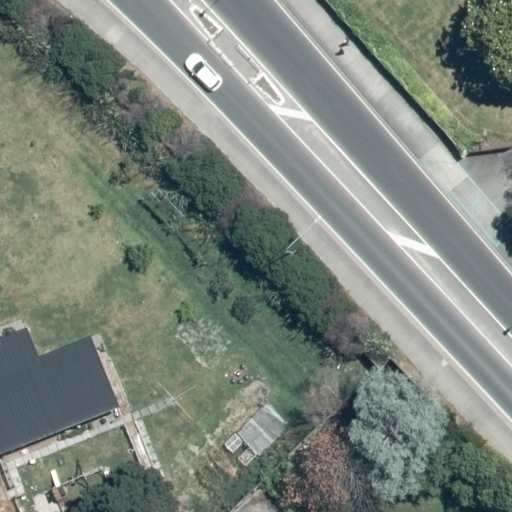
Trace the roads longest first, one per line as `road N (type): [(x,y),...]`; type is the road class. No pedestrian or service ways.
road 1 (secondary): [(511,401),(131,0)]
road 2 (secondary): [(222,0),(511,312)]
